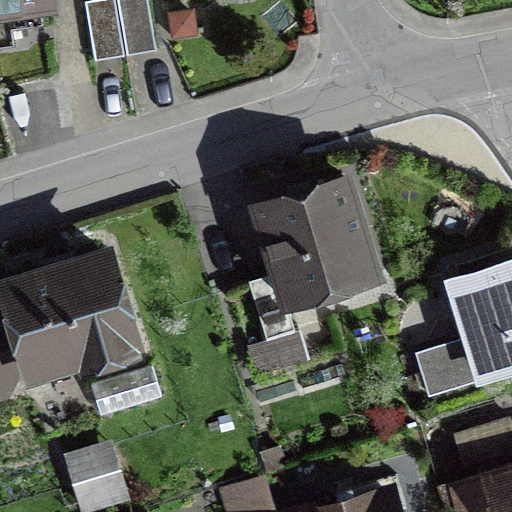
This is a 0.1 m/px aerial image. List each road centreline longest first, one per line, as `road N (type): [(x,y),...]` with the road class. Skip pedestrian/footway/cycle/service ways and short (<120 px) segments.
road 1 (residential): [(398,90),(0,210)]
road 2 (residential): [(511,153),(398,90)]
